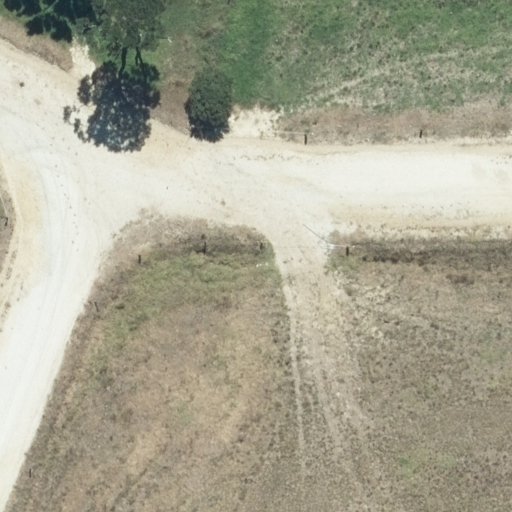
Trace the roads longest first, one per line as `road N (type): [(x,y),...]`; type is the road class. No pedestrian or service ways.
road 1 (unclassified): [(511,186),(209,176),(56,119)]
road 2 (unclassified): [(0,403),(56,119)]
